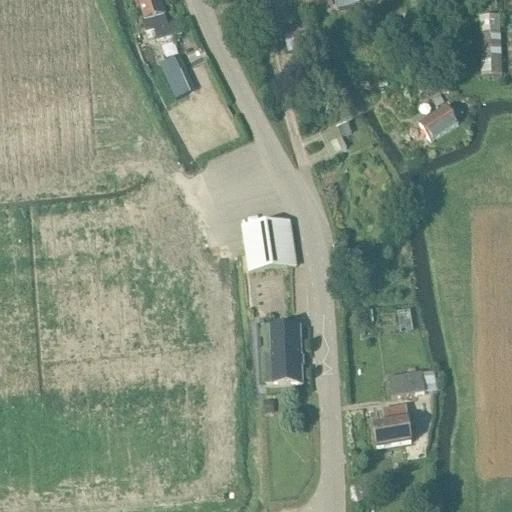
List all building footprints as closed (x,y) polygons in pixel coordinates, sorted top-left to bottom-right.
[(142,23),(146,35),(154,33),(157,43),(181,35),(178,25),(168,28),(158,0),(136,0),(144,23),(142,23)] [(336,0),(339,13),(375,6),(374,0),(336,0)] [(482,79),(502,79),(500,18),(480,19),(482,79)] [(281,34),(284,44),(288,56),(311,49),(307,37),(309,36),(306,26),(281,34)] [(161,67),(177,101),(188,96),(172,62),(161,67)] [(457,125),(447,109),(419,126),(430,143),(457,125)] [(321,137),(325,147),(330,158),(347,151),(342,140),(351,136),(347,126),(321,137)] [(283,225),(242,231),(244,248),(249,277),(297,270),(297,269),(293,244),(290,224),(283,225)] [(126,231),(87,235),(89,253),(128,248),(126,231)] [(173,246),(139,249),(143,296),(157,294),(158,306),(178,304),(173,246)] [(271,360),(265,360),(266,389),(302,387),(300,330),(270,331),(271,360)] [(422,376),(388,381),(390,401),(424,396),(425,396),(422,376)] [(187,377),(175,378),(177,390),(189,389),(187,377)] [(146,404),(125,406),(130,455),(165,452),(163,435),(177,433),(172,390),(145,393),(146,404)] [(0,469),(20,468),(16,400),(0,400),(0,469)] [(376,450),(411,445),(405,408),(382,412),(384,426),(373,428),(376,450)]
